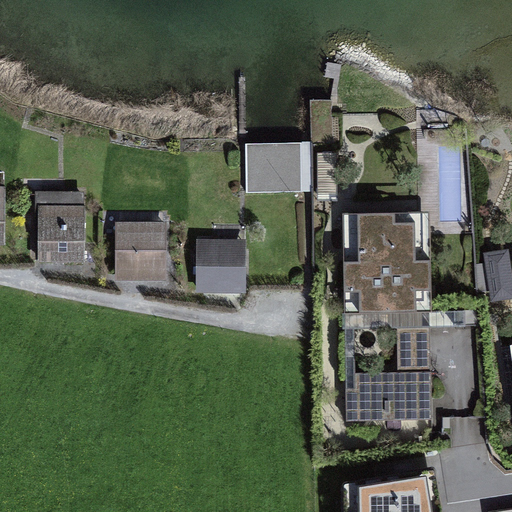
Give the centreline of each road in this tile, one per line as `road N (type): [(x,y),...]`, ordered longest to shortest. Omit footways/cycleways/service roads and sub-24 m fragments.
road 1 (residential): [(0,281),(103,306),(293,325)]
road 2 (residential): [(511,490),(464,452),(456,288)]
